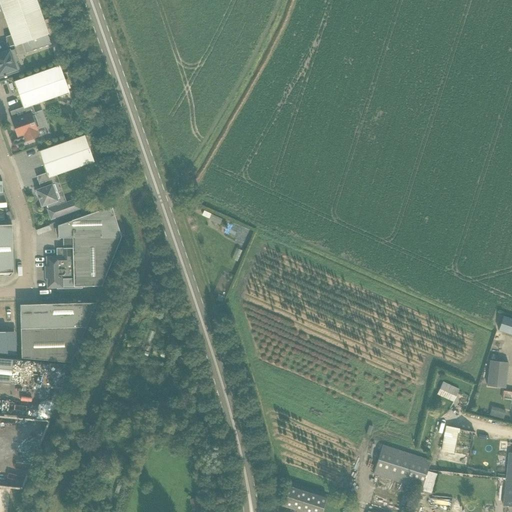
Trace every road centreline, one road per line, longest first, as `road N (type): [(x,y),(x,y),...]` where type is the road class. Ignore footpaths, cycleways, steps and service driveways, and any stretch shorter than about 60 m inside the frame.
road 1 (primary): [(251,511),(203,324),(89,0)]
road 2 (unclassified): [(0,292),(20,286),(27,271),(25,219),(0,150)]
